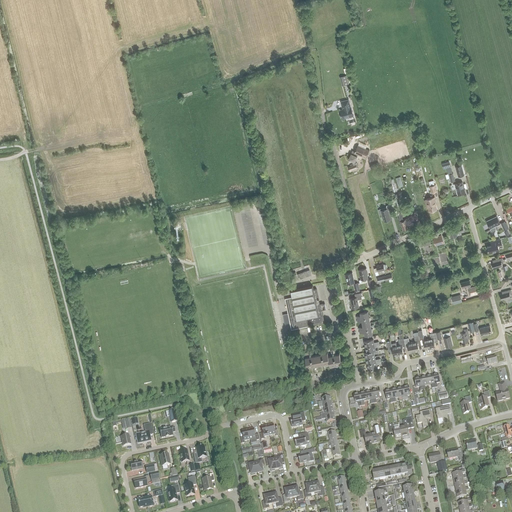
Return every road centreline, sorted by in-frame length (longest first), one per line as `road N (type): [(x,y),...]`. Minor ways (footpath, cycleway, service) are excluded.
road 1 (residential): [(132,511),(125,456),(219,426),(278,417),(294,474)]
road 2 (track): [(364,256),(320,101)]
road 3 (unclassified): [(324,273),(468,208)]
road 4 (residential): [(358,384),(503,340)]
road 5 (residential): [(503,340),(468,208)]
